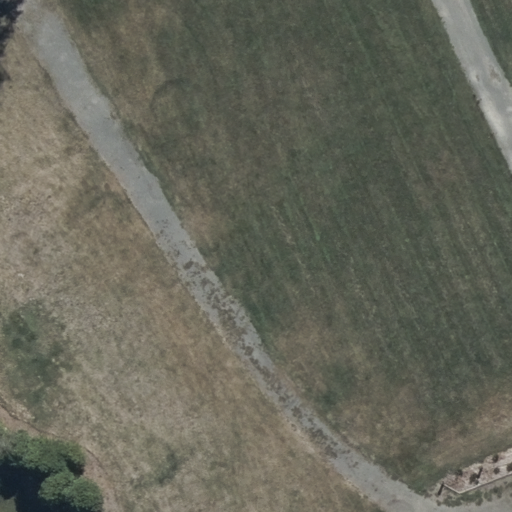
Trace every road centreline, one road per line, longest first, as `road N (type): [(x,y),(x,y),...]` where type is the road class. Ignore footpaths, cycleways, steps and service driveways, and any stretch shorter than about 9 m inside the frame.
road 1 (track): [(427,511),(381,483),(289,398),(17,0)]
road 2 (track): [(511,127),(455,0)]
